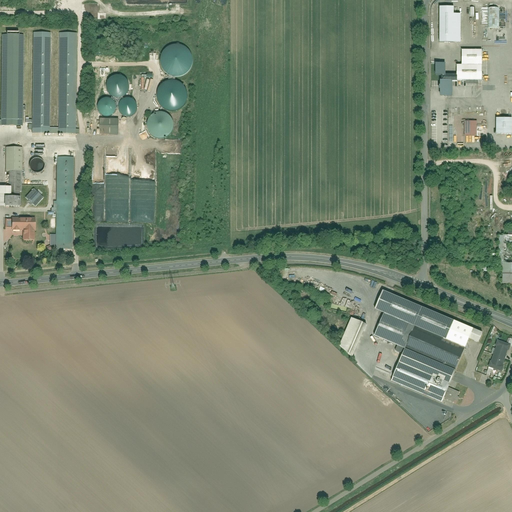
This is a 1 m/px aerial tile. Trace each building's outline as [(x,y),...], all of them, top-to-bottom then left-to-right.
[(495,5),(484,6),(485,29),(497,29),(495,5)] [(436,7),(437,42),(451,42),(450,7),(436,7)] [(52,32),(33,32),(33,133),(78,133),(78,31),(59,31),(59,127),(52,127),(52,32)] [(25,34),(2,34),(2,124),(24,124),(25,34)] [(160,59),(161,64),(164,69),(167,73),(172,75),(177,76),(182,75),(187,72),(191,68),(193,63),(193,58),(192,52),(188,48),(184,45),(179,43),(173,44),(168,46),(164,49),(161,54),(160,59)] [(438,74),(438,80),(480,80),(480,51),(459,51),(459,65),(453,65),(453,73),(438,74)] [(109,92),(112,95),(115,96),(119,97),(123,96),(126,94),(128,91),(129,87),(129,83),(128,80),(126,77),(123,75),(119,74),(115,74),(112,76),(109,78),(107,82),(107,85),(107,89),(109,92)] [(143,78),(146,78),(146,91),(154,91),(154,80),(152,80),(152,78),(149,78),(149,75),(143,75),(143,78)] [(160,104),(163,107),(167,109),(172,110),(177,109),(181,107),(185,103),(187,98),(187,93),(186,88),(183,83),(178,80),(173,79),(168,80),(163,82),(160,85),(157,90),(157,94),(157,99),(160,104)] [(98,107),(99,110),(101,113),(104,115),(107,115),(110,115),(113,114),(115,111),(116,109),(117,106),(116,103),(115,100),(113,98),(110,97),(107,97),(104,97),(101,99),(99,101),(98,104),(98,107)] [(119,108),(120,111),(122,113),(125,115),(128,116),(131,115),(134,114),(136,112),(137,109),(138,106),(137,103),(136,101),(134,99),(131,97),(128,97),(125,98),(122,99),(120,102),(119,105),(119,108)] [(148,129),(150,133),(154,136),(158,138),(163,138),(167,136),(171,134),(173,130),(174,126),(174,121),(172,118),(170,114),(166,112),(162,111),(157,111),(153,113),(150,116),(148,120),(147,125),(148,129)] [(119,118),(100,118),(100,134),(119,135),(119,118)] [(510,133),(510,118),(491,118),(490,133),(510,133)] [(473,121),(461,121),(462,137),(474,136),(473,121)] [(172,140),(172,154),(181,154),(181,140),(172,140)] [(6,206),(47,206),(47,191),(22,191),(23,147),(6,146),(6,206)] [(75,156),(55,156),(54,249),(74,249),(75,156)] [(47,167),(39,157),(30,164),(38,174),(47,167)] [(36,217),(11,218),(12,231),(22,230),(22,240),(35,240),(35,231),(36,231),(36,217)] [(511,234),(498,235),(498,283),(511,282),(511,234)] [(390,378),(443,400),(443,398),(448,388),(467,340),(476,344),(481,332),(380,290),(372,311),(381,315),(372,337),(402,349),(390,378)] [(366,323),(350,317),(338,345),(351,357),(366,323)] [(510,345),(494,340),(486,368),(502,373),(510,345)] [(459,392),(448,388),(443,398),(453,403),(454,401),(457,402),(459,398),(457,397),(459,392)]
